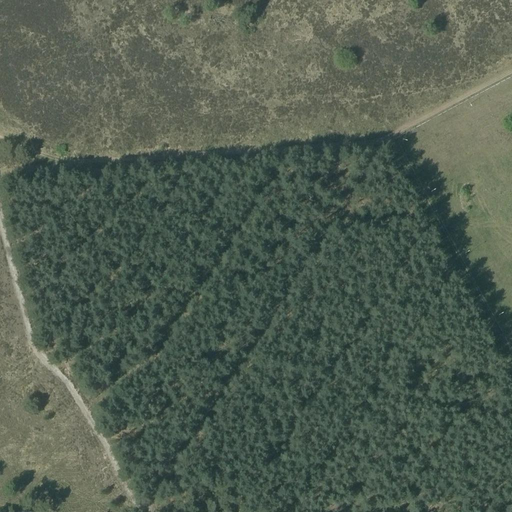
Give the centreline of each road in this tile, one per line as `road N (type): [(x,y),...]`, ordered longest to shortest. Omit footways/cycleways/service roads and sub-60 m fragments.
road 1 (track): [(511,70),(390,138),(0,170)]
road 2 (track): [(511,350),(394,136)]
